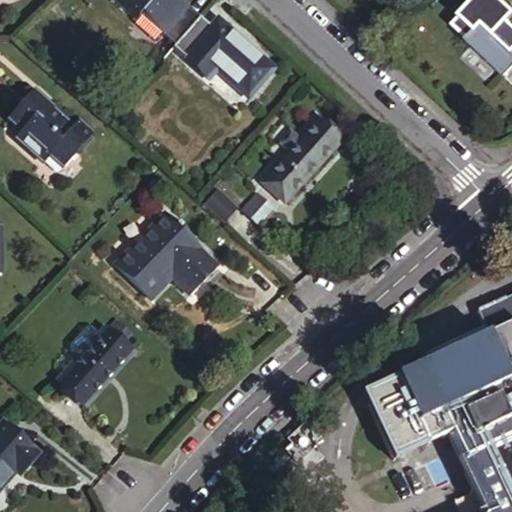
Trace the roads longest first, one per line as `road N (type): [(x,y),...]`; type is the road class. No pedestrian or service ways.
road 1 (residential): [(485,201),(268,391),(154,511)]
road 2 (residential): [(267,0),(485,201)]
